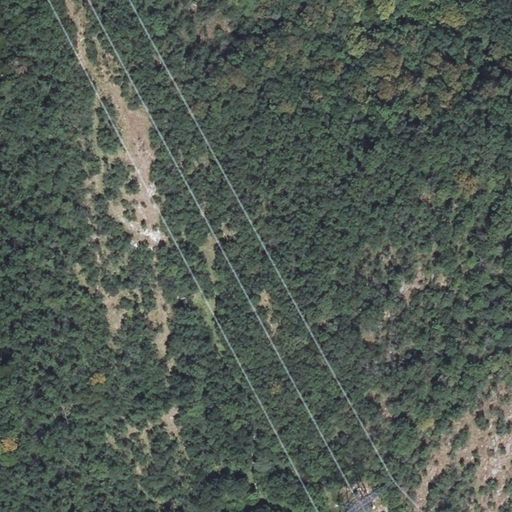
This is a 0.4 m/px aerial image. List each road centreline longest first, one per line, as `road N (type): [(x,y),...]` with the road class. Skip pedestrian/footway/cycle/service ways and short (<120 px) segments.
road 1 (track): [(357,511),(350,498),(275,462),(233,468)]
road 2 (track): [(233,468),(286,506),(243,501),(256,511)]
